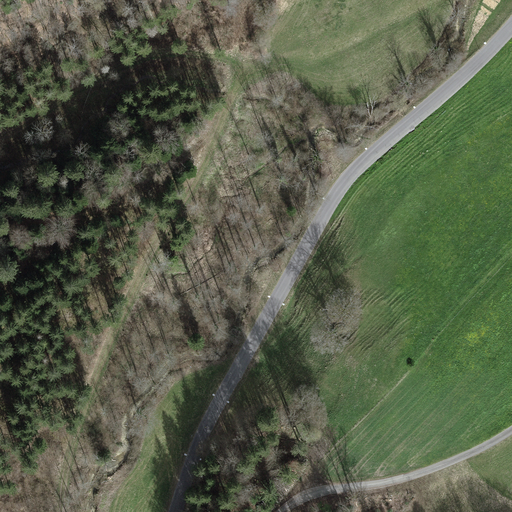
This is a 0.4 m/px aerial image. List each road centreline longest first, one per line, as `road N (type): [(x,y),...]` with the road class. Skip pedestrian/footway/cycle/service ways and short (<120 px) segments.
road 1 (secondary): [(511,24),(335,192),(212,411),(175,511)]
road 2 (track): [(61,511),(66,463),(91,381),(217,127),(240,34),(257,0)]
road 3 (track): [(0,136),(88,80),(138,60),(185,52),(237,62)]
road 4 (unclassified): [(280,511),(311,493),(384,485),(452,461),(511,429)]
